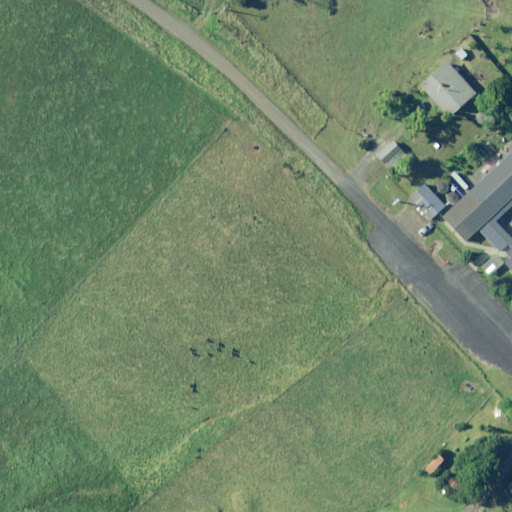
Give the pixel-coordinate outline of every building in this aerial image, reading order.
[(477,79),(448,48),(422,73),(452,104),(477,79)] [(511,139),(510,137),(439,202),(465,229),(511,185),(511,139)] [(405,152),(392,139),(376,154),(389,168),(405,152)] [(444,195),(421,171),(404,186),(428,210),(444,195)] [(511,239),(497,253),(511,268),(511,239)]
